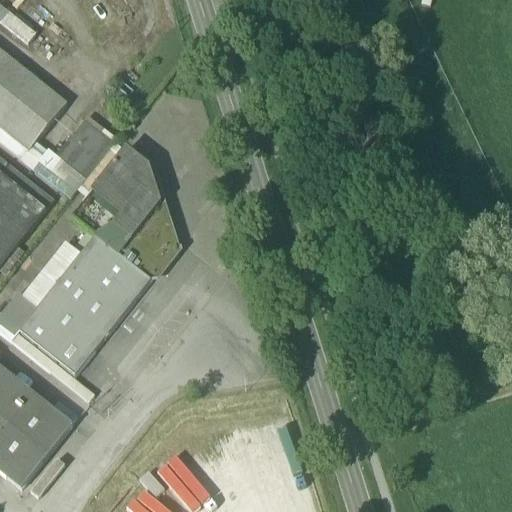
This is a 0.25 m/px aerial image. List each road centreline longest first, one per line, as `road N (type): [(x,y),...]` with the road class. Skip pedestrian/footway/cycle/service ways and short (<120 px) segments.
road 1 (secondary): [(198,0),(360,511)]
road 2 (unclassified): [(63,511),(200,337)]
road 3 (track): [(338,442),(511,390)]
